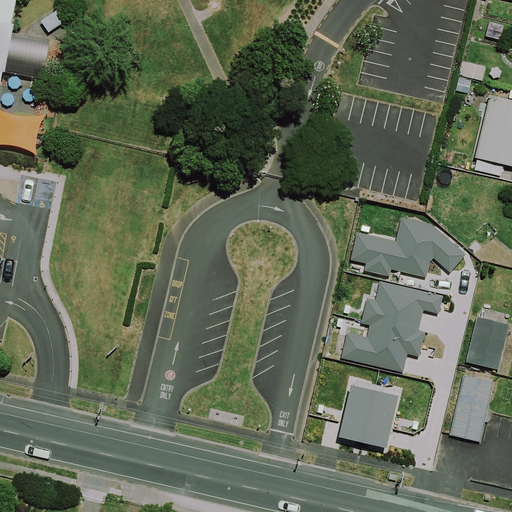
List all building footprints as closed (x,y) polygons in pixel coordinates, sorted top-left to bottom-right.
[(0,0),(0,98),(20,0),(0,0)] [(511,100),(491,95),(475,158),(511,166),(511,100)] [(430,262),(434,258),(451,273),(467,255),(432,224),(402,217),(396,241),(357,232),(351,260),(366,264),(365,271),(390,277),(392,269),(427,277),(430,262)] [(440,314),(444,296),(380,282),(376,300),(368,298),(362,324),(370,326),(368,338),(348,333),(342,359),(404,373),(408,355),(421,358),(426,332),(420,331),(424,311),(440,314)] [(510,325),(478,318),(467,363),(500,370),(510,325)] [(495,382),(464,375),(451,436),(481,442),(495,382)] [(340,439),(388,450),(400,397),(352,386),(340,439)]
